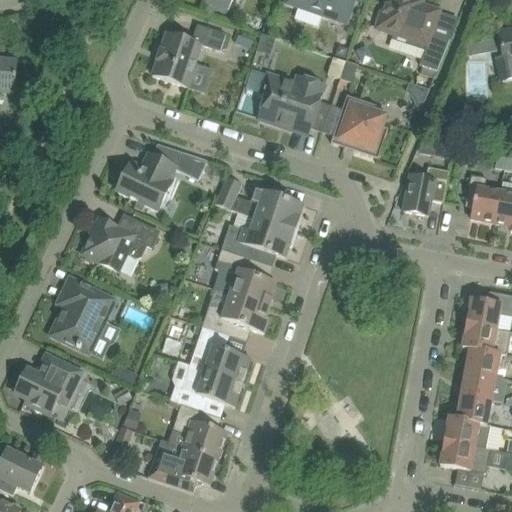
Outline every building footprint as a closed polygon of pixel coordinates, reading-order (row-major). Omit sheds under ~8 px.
[(206,0),(208,1),(207,4),(227,14),(233,0),(206,0)] [(288,0),(287,5),(347,25),(355,0),(288,0)] [(420,67),(438,73),(450,41),(432,35),(439,13),(410,3),(411,0),(387,0),(377,30),(410,41),(408,47),(425,53),(420,67)] [(226,36),(199,27),(192,42),(168,34),(162,51),(161,51),(157,63),(158,63),(153,78),(190,90),(190,89),(188,88),(201,47),(220,54),(226,36)] [(504,60),(498,61),(502,83),(511,81),(511,32),(499,34),(500,40),(502,52),(504,60)] [(263,35),(258,52),(271,56),(276,40),(263,35)] [(338,46),(335,56),(344,60),(348,50),(338,46)] [(328,77),(340,81),(346,64),(334,60),(328,77)] [(0,63),(0,94),(15,96),(18,65),(0,63)] [(346,64),(340,81),(352,85),(358,68),(346,64)] [(259,121),(280,128),(281,125),(310,134),(323,95),(322,95),(325,87),(303,80),(300,88),(268,77),(262,96),(267,98),(259,121)] [(376,109),(347,99),(332,145),(378,161),(389,131),(384,130),(388,117),(374,112),(376,109)] [(434,142),(431,155),(451,158),(454,146),(434,142)] [(119,177),(118,181),(118,184),(121,187),(118,194),(136,202),(137,203),(145,207),(158,213),(173,183),(170,182),(175,172),(199,183),(208,163),(180,154),(173,168),(153,158),(149,156),(143,169),(140,175),(129,170),(127,176),(123,175),(119,177)] [(495,170),(505,172),(507,160),(497,158),(495,170)] [(429,219),(432,203),(444,205),(450,173),(428,169),(426,180),(411,177),(407,194),(403,214),(429,219)] [(471,221),(495,226),(501,194),(485,191),(487,180),(471,178),(469,188),(466,208),(473,209),(471,221)] [(239,197),(243,187),(227,180),(216,206),(232,213),(233,211),(239,197)] [(258,192),(254,205),(261,207),(256,221),(297,235),(302,221),(299,220),(303,207),(258,192)] [(511,196),(501,194),(495,226),(511,229),(511,234),(511,196)] [(137,203),(135,209),(142,213),(145,207),(137,203)] [(86,261),(94,265),(95,262),(119,273),(127,256),(140,262),(147,248),(152,250),(160,234),(125,217),(119,230),(100,221),(98,225),(95,224),(90,235),(93,237),(83,256),(88,258),(86,261)] [(230,227),(222,252),(256,263),(260,252),(286,260),(290,248),(293,249),(297,235),(256,221),(252,234),(230,227)] [(235,283),(230,297),(270,310),(273,301),(272,300),(277,285),(252,276),(256,263),(222,252),(216,271),(235,283)] [(71,281),(64,296),(68,298),(64,308),(66,309),(52,337),(89,355),(98,338),(101,339),(108,324),(105,323),(115,303),(71,281)] [(226,310),(209,309),(202,330),(235,340),(239,328),(264,336),(270,320),(267,319),(270,310),(230,297),(226,310)] [(472,301),(468,326),(497,331),(500,316),(511,318),(511,300),(501,298),(489,297),(489,298),(490,298),(489,304),(472,301)] [(463,350),(471,351),(500,356),(501,356),(506,357),(511,334),(497,331),(468,326),(463,350)] [(230,339),(202,330),(194,356),(207,361),(208,363),(205,372),(244,386),(252,361),(225,352),(230,339)] [(471,351),(466,374),(496,380),(500,356),(471,351)] [(82,374),(47,357),(38,376),(28,371),(16,396),(28,402),(27,405),(51,417),(58,402),(66,406),(82,374)] [(119,368),(115,379),(130,386),(135,375),(119,368)] [(175,388),(170,403),(204,415),(209,401),(235,410),(244,386),(205,372),(202,381),(200,383),(187,379),(183,390),(175,388)] [(466,374),(462,398),(492,404),(496,380),(466,374)] [(145,378),(142,389),(153,393),(156,382),(145,378)] [(462,398),(458,421),(457,422),(487,427),(492,404),(462,398)] [(170,403),(170,404),(178,406),(181,407),(173,432),(187,437),(183,450),(218,461),(227,435),(218,432),(221,420),(204,415),(170,403)] [(131,410),(126,426),(137,429),(142,413),(131,410)] [(450,419),(445,444),(485,451),(490,427),(487,427),(457,422),(458,421),(450,419)] [(161,442),(148,480),(159,484),(173,488),(188,493),(193,495),(194,495),(197,484),(203,486),(209,488),(218,461),(183,450),(169,445),(161,442)] [(485,452),(485,451),(445,444),(441,468),(470,474),(470,473),(485,475),(490,453),(485,452)] [(114,450),(109,463),(120,467),(125,454),(114,450)] [(0,491),(14,498),(19,488),(31,494),(43,469),(7,451),(0,466),(0,491)] [(98,511),(97,511),(136,511),(139,506),(118,497),(114,505),(110,511),(98,511)] [(0,511),(20,511),(0,502),(0,511)]
